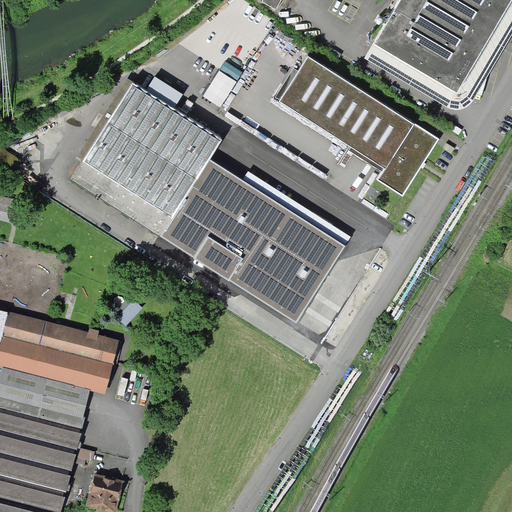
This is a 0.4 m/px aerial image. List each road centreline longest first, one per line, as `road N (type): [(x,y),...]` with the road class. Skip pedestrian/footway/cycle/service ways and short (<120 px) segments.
road 1 (unknown): [(333,196),(137,70),(114,80),(61,154),(63,180),(76,192),(290,321),(313,312),(369,220)]
road 2 (residential): [(244,511),(511,82)]
road 3 (unknown): [(482,131),(359,58),(301,0)]
road 4 (unknown): [(333,196),(334,167),(263,107),(263,77),(279,46)]
